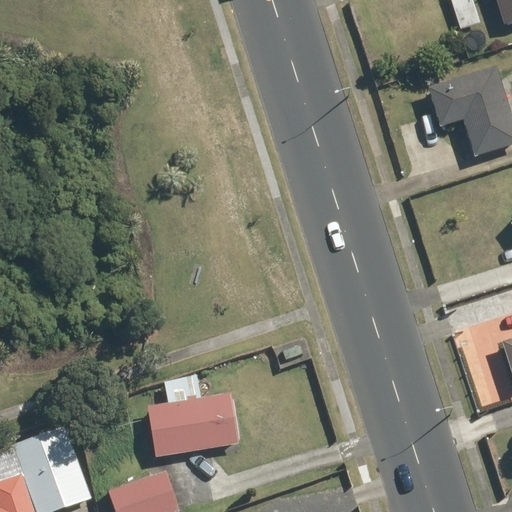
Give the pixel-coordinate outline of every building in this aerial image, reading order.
[(511,0),(492,0),(502,26),(511,22),(511,0)] [(471,159),(511,146),(511,124),(494,67),(423,88),(437,131),(460,124),(471,159)] [(511,336),(500,341),(511,377),(511,336)] [(232,394),(147,407),(156,459),(240,446),(232,394)] [(0,511),(55,511),(93,499),(68,430),(11,450),(20,474),(0,480),(0,511)] [(164,472),(107,492),(114,511),(176,511),(178,511),(164,472)]
